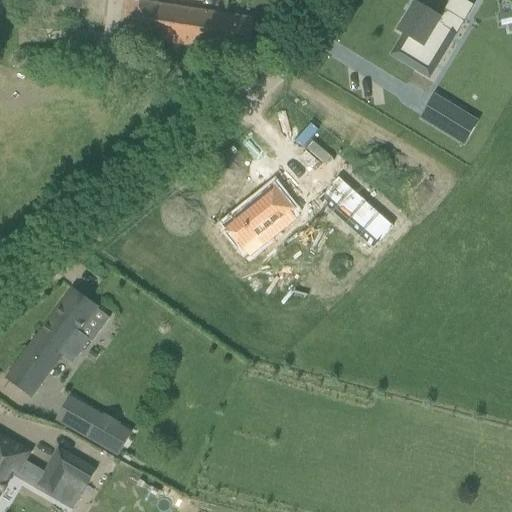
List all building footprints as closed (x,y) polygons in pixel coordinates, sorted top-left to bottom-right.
[(75,0),(21,0),(21,28),(74,30),(75,0)] [(435,26),(453,38),(473,6),(462,0),(449,0),(439,18),(414,3),(397,31),(423,46),(435,26)] [(233,16),(136,3),(124,1),(120,38),(228,53),(248,56),(253,19),(233,16)] [(511,11),(503,14),(505,25),(511,23),(511,11)] [(82,64),(83,77),(102,77),(102,63),(82,64)] [(440,73),(445,90),(454,88),(450,70),(440,73)] [(418,119),(463,146),(478,121),(433,94),(418,119)] [(233,218),(220,228),(232,243),(237,250),(238,249),(250,239),(253,243),(259,249),(293,221),(288,215),(292,212),(289,208),(272,187),(268,190),(233,218)] [(332,188),(310,211),(363,264),(386,241),(332,188)] [(71,290),(5,379),(31,398),(62,356),(71,363),(89,340),(79,333),(97,309),(71,290)] [(89,409),(75,433),(116,456),(130,433),(89,409)] [(43,489),(41,488),(45,481),(47,482),(50,478),(80,496),(95,471),(57,449),(44,473),(17,457),(22,450),(0,436),(0,496),(13,473),(43,490),(43,489)]
